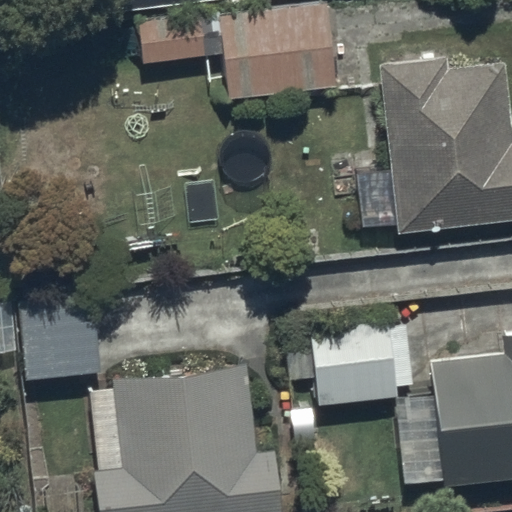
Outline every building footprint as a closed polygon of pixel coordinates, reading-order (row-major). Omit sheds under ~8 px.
[(327,0),(323,0),(220,10),(219,6),(136,14),(141,61),(208,54),(207,49),(222,48),(227,93),(335,83),(327,0)] [(447,52),(377,59),(388,164),(354,167),(359,222),(395,218),(396,227),(511,215),(511,133),(511,134),(504,55),(448,61),(447,52)] [(0,347),(20,345),(23,375),(99,366),(90,289),(0,299),(0,347)] [(388,319),(309,326),(317,400),(396,392),(388,319)] [(440,473),(441,479),(511,471),(511,326),(498,328),(500,347),(427,355),(431,388),(405,391),(406,404),(395,405),(403,477),(440,473)] [(245,361),(109,374),(110,384),(90,386),(97,466),(93,467),(97,511),(279,511),(273,446),(254,448),(245,361)]
